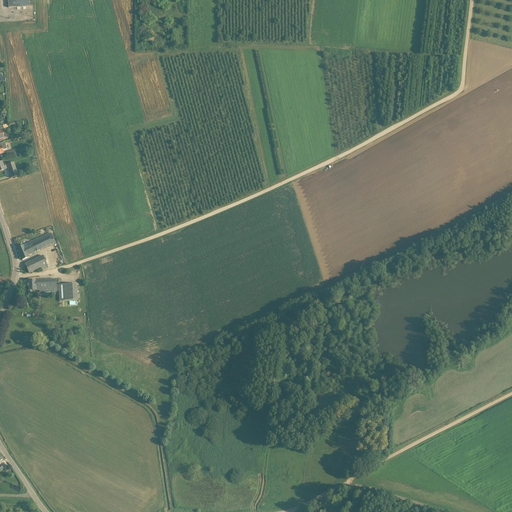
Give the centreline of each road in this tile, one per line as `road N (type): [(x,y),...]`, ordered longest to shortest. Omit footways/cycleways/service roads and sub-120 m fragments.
road 1 (track): [(14,276),(68,266),(238,206),(511,62)]
road 2 (track): [(347,485),(511,395)]
